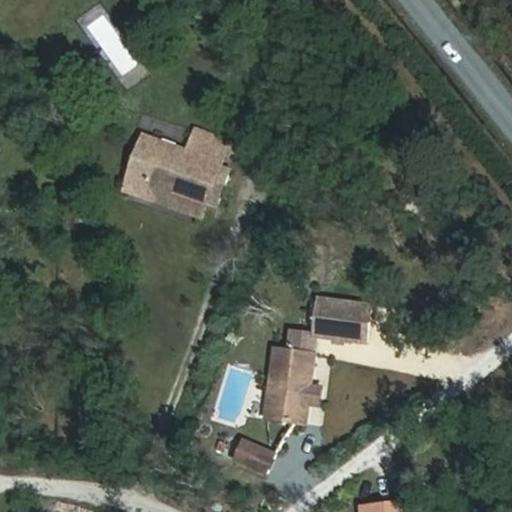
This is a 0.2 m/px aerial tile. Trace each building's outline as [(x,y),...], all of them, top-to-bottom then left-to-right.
[(127,87),(147,74),(101,6),(81,20),(127,87)] [(249,129),(266,133),(271,108),(254,104),(249,129)] [(108,132),(99,178),(187,197),(201,131),(173,125),(170,144),(108,132)] [(321,300),(320,338),(382,343),(383,303),(321,300)] [(311,427),(320,338),(299,335),(297,354),(268,353),(266,426),(311,427)] [(271,480),(283,452),(249,438),(238,467),(271,480)]
